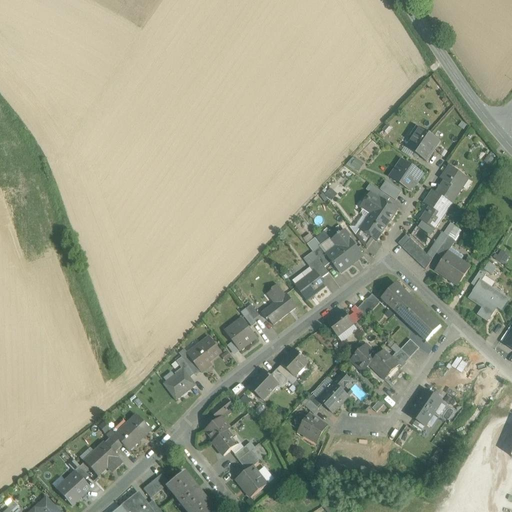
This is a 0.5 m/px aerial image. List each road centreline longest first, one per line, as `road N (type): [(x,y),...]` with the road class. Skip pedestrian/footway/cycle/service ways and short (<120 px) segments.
road 1 (residential): [(459,326),(402,273),(379,267),(203,402),(179,430)]
road 2 (residential): [(459,326),(391,423),(336,425)]
road 3 (tertiary): [(405,0),(498,132)]
